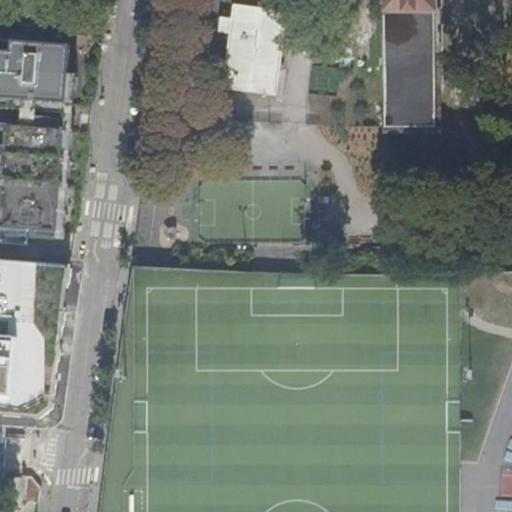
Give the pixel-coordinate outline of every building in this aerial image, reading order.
[(435,130),(435,19),(434,0),(384,0),(384,19),(385,130),(435,130)] [(275,97),(287,14),(233,7),(231,21),(229,37),(221,91),(275,97)] [(45,19),(17,18),(17,25),(45,27),(45,19)] [(229,37),(231,21),(220,20),(218,35),(229,37)] [(0,35),(0,43),(43,46),(44,39),(0,35)] [(0,101),(68,107),(70,76),(72,48),(43,46),(0,43),(0,101)] [(79,77),(70,76),(68,107),(0,101),(0,110),(67,115),(58,237),(67,237),(79,77)] [(0,232),(8,127),(0,126),(0,129),(0,232)] [(66,131),(8,127),(0,232),(58,237),(66,131)] [(321,245),(321,252),(385,252),(385,250),(385,215),(376,215),(376,244),(363,244),(364,242),(341,243),(341,245),(321,245)] [(71,270),(72,263),(52,261),(51,269),(71,270)] [(0,415),(41,419),(53,408),(71,270),(51,269),(0,265),(0,415)] [(38,511),(42,490),(32,479),(31,484),(27,511),(38,511)]
